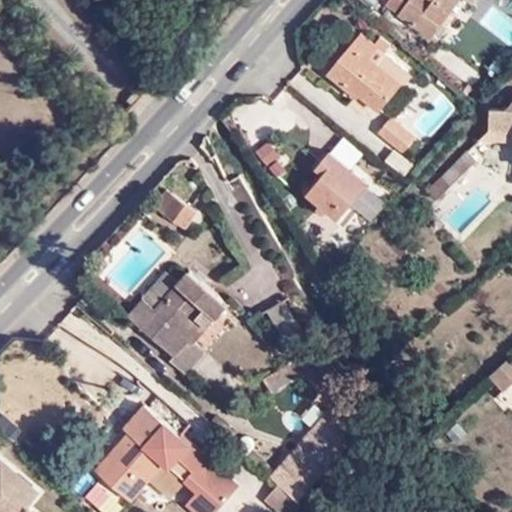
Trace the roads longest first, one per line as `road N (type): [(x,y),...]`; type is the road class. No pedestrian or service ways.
road 1 (secondary): [(169,108),(53,236)]
road 2 (secondary): [(72,251),(187,125)]
